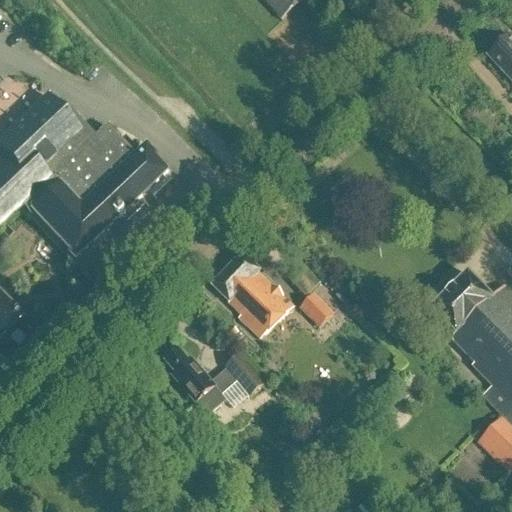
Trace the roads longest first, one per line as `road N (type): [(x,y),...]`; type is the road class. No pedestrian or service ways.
road 1 (secondary): [(68,385),(466,0)]
road 2 (unclassified): [(188,511),(68,385)]
